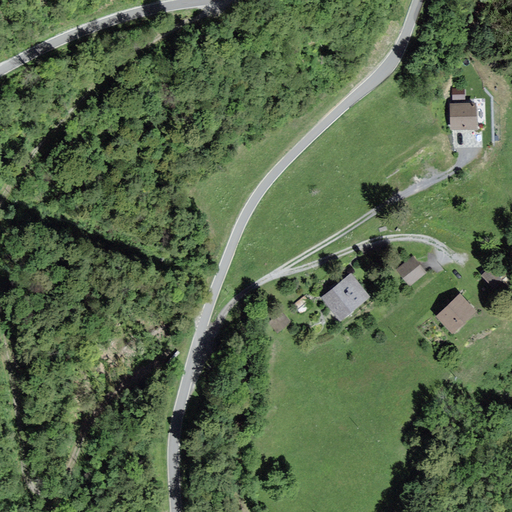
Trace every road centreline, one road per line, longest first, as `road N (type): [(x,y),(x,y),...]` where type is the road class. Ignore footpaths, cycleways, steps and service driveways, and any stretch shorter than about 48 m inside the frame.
road 1 (tertiary): [(176,511),(179,407),(243,218),(293,153),(383,72),(419,0)]
road 2 (track): [(205,320),(93,411),(68,485),(48,501),(28,478),(0,319)]
road 3 (track): [(0,212),(19,168),(101,76),(216,0)]
road 4 (track): [(249,511),(243,414),(250,289)]
road 5 (tertiary): [(203,0),(85,29),(0,70)]
